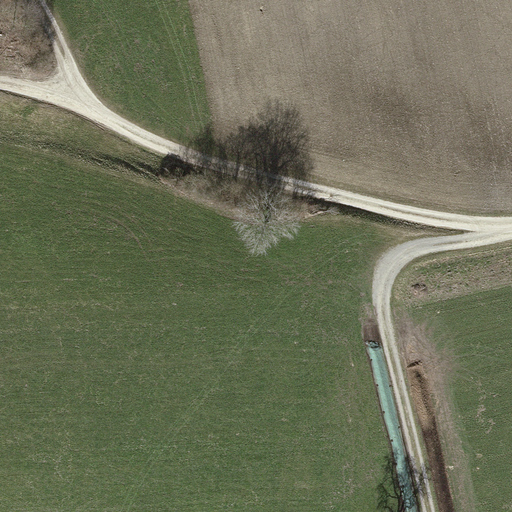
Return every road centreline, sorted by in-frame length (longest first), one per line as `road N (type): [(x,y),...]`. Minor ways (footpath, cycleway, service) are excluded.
road 1 (track): [(511,221),(421,216),(219,169),(75,97),(0,83)]
road 2 (track): [(511,231),(478,244),(412,245),(393,259),(383,287),(431,511)]
